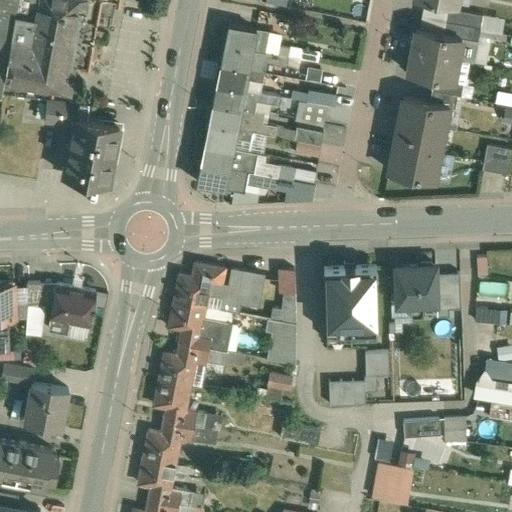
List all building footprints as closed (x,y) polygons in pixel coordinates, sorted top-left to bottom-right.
[(0,0),(0,93),(3,94),(6,77),(18,0),(0,0)] [(80,0),(18,0),(6,77),(71,90),(75,66),(69,65),(80,0)] [(484,13),(448,6),(446,19),(475,25),(481,26),(484,13)] [(475,25),(446,19),(444,31),(463,35),(463,36),(473,38),(475,25)] [(269,30),(230,22),(226,43),(253,48),(265,50),(269,30)] [(444,31),(418,26),(413,48),(458,57),(463,36),(463,35),(444,31)] [(253,48),(226,43),(222,62),(249,68),(253,48)] [(290,46),(278,44),(276,52),(288,55),(290,46)] [(321,50),(301,46),(301,48),(290,46),(288,55),(319,61),(321,50)] [(265,50),(253,48),(249,68),(255,69),(265,71),(267,59),(275,61),(276,52),(265,50)] [(458,57),(413,48),(409,71),(435,76),(454,80),(454,79),(458,57)] [(288,55),(276,52),(275,61),(287,63),(288,55)] [(249,68),(222,62),(218,82),(251,88),(255,69),(249,68)] [(317,81),(319,68),(304,65),(301,78),(317,81)] [(454,79),(454,80),(435,76),(433,88),(458,93),(462,93),(465,81),(454,79)] [(218,82),(214,101),(257,110),(257,109),(258,99),(281,103),(282,94),(281,94),(269,92),(251,88),(218,82)] [(282,87),(270,84),(269,92),(281,94),(282,87)] [(458,93),(433,88),(430,100),(449,103),(449,104),(456,106),(458,93)] [(430,100),(404,95),(400,117),(445,126),(449,104),(449,103),(430,100)] [(90,102),(49,98),(46,118),(75,122),(77,114),(89,116),(90,102)] [(257,110),(214,101),(210,121),(243,128),(254,130),(273,134),(276,134),(278,124),(263,121),(265,112),(257,109),(257,110)] [(89,116),(77,114),(75,122),(65,173),(108,181),(120,123),(89,116)] [(445,126),(400,117),(395,143),(440,151),(445,126)] [(243,128),(210,121),(206,141),(240,147),(242,138),(243,128)] [(325,130),(297,124),(295,138),(299,139),(322,143),(325,130)] [(254,130),(243,128),(242,138),(252,140),(252,138),(254,130)] [(273,134),(254,130),(252,138),(272,142),(273,134)] [(322,143),(299,139),(296,150),(320,155),(322,143)] [(240,147),(206,141),(202,160),(250,170),(255,171),(255,170),(258,151),(240,147)] [(501,144),(488,142),(483,167),(496,170),(501,144)] [(440,151),(395,143),(390,169),(405,172),(408,176),(415,177),(419,174),(435,177),(440,151)] [(511,157),(511,146),(501,144),(496,170),(509,172),(511,157)] [(250,170),(202,160),(198,181),(246,191),(248,180),(250,170)] [(297,167),(280,164),(278,175),(278,176),(292,178),(295,179),(295,177),(297,167)] [(317,169),(298,166),(297,167),(295,177),(315,181),(317,169)] [(278,175),(255,170),(255,171),(250,170),(248,180),(290,188),(292,178),(278,176),(278,175)] [(226,265),(195,259),(193,273),(180,270),(174,298),(207,304),(230,308),(240,310),(242,299),(244,285),(229,282),(223,281),(226,265)] [(423,264),(404,264),(405,273),(399,273),(400,303),(413,303),(424,302),(437,301),(436,263),(433,263),(433,261),(423,261),(423,264)] [(272,289),(291,288),(290,264),(271,265),(272,289)] [(377,265),(326,267),(326,269),(328,306),(329,305),(379,303),(377,265)] [(265,273),(232,266),(229,282),(244,285),(242,299),(259,302),(265,273)] [(328,306),(326,269),(313,269),(316,340),(339,339),(339,323),(330,323),(329,305),(328,306)] [(0,280),(0,317),(7,317),(16,317),(15,283),(14,283),(14,281),(12,280),(0,280)] [(40,282),(29,282),(28,303),(40,303),(40,282)] [(94,290),(57,283),(48,328),(65,331),(66,330),(80,333),(82,322),(87,323),(94,290)] [(501,285),(483,284),(483,294),(501,295),(501,285)] [(296,291),(284,290),(282,306),(274,305),(272,316),(297,321),(296,291)] [(207,304),(174,298),(169,325),(182,327),(180,339),(180,340),(210,345),(224,348),(228,349),(234,321),(228,320),(204,315),(207,304)] [(424,302),(413,303),(413,316),(425,316),(424,302)] [(230,308),(207,304),(204,315),(228,320),(230,308)] [(272,316),(269,316),(266,328),(273,329),(297,332),(297,321),(272,316)] [(0,342),(8,342),(7,317),(0,317),(0,342)] [(41,324),(30,322),(29,331),(39,333),(41,324)] [(297,332),(273,329),(267,356),(299,362),(299,361),(297,361),(297,332)] [(210,345),(180,340),(178,352),(165,349),(160,377),(191,382),(196,358),(207,360),(210,345)] [(366,378),(328,380),(329,402),(367,400),(367,390),(391,389),(389,350),(365,351),(366,378)] [(34,367),(3,362),(1,375),(33,381),(33,380),(32,380),(34,367)] [(284,386),(286,371),(262,369),(261,384),(284,386)] [(191,382),(160,377),(155,403),(167,405),(165,418),(195,424),(203,425),(206,411),(186,408),(191,382)] [(68,387),(33,380),(33,381),(26,420),(61,427),(68,387)] [(234,411),(276,420),(279,409),(237,399),(234,411)] [(466,415),(445,416),(446,439),(467,439),(466,415)] [(440,417),(404,419),(405,435),(441,433),(440,417)] [(165,418),(163,430),(150,428),(144,455),(176,461),(181,437),(192,439),(195,424),(165,418)] [(322,427),(284,420),(281,435),(319,443),(322,427)] [(54,447),(0,436),(0,476),(46,485),(48,478),(55,479),(60,455),(52,454),(54,447)] [(176,461),(144,455),(139,482),(152,484),(150,497),(190,504),(193,489),(172,485),(176,461)] [(365,493),(400,501),(407,466),(372,458),(365,493)] [(0,511),(36,511),(38,503),(0,496),(0,511)] [(190,504),(150,497),(148,509),(135,506),(133,511),(195,511),(197,506),(190,504)]
